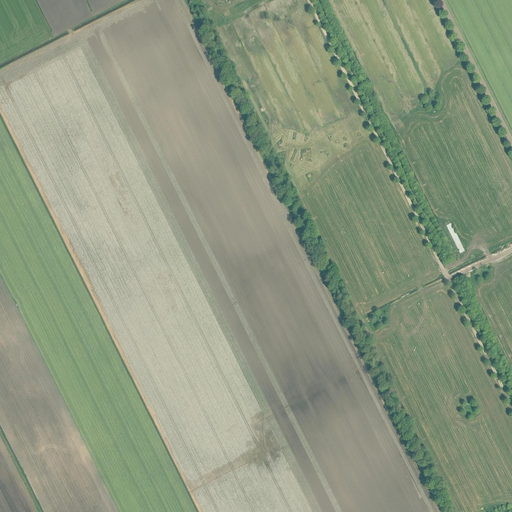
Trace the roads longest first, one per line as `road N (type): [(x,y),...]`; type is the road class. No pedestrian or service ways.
road 1 (track): [(308,0),(511,408)]
road 2 (unclassified): [(511,143),(440,0)]
